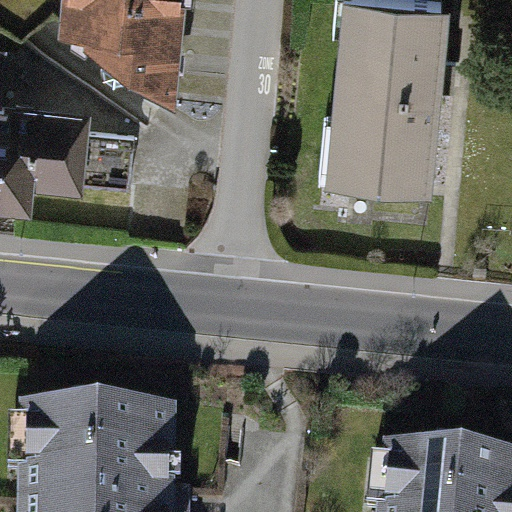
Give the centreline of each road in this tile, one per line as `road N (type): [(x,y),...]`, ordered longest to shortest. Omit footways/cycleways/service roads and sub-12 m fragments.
road 1 (residential): [(232,306),(264,0)]
road 2 (tertiary): [(511,334),(232,306)]
road 3 (tertiary): [(232,306),(0,282)]
